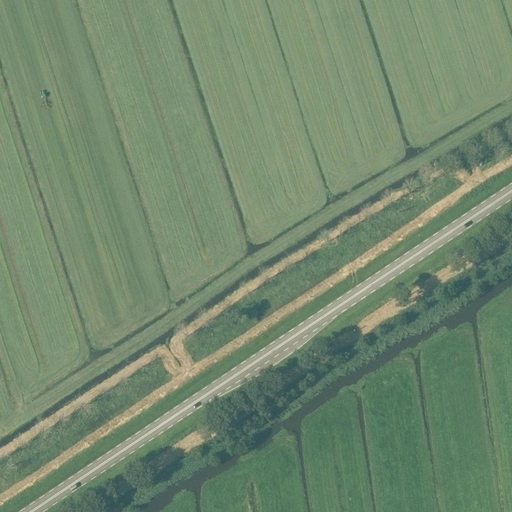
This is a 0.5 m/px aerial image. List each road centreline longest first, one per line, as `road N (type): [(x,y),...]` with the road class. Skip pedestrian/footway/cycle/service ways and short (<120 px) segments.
road 1 (primary): [(30,511),(511,190)]
road 2 (track): [(120,511),(511,260)]
